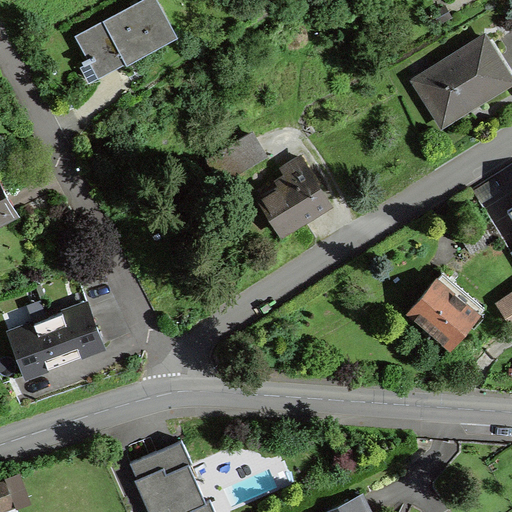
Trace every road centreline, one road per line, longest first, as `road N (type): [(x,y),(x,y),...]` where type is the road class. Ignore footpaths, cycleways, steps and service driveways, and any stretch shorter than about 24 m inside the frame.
road 1 (residential): [(511,139),(184,346),(166,360),(172,389)]
road 2 (tertiary): [(172,389),(511,411)]
road 3 (tertiary): [(0,444),(172,389)]
